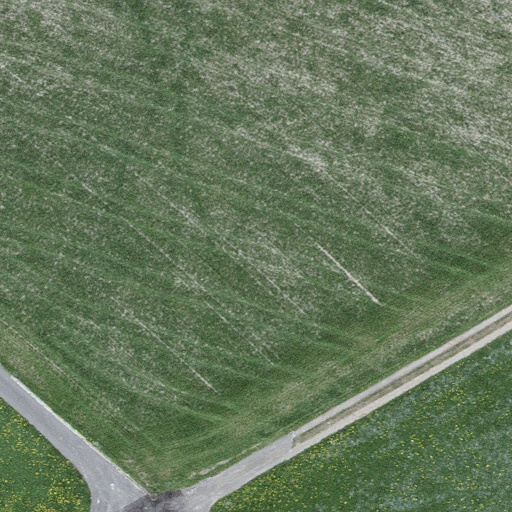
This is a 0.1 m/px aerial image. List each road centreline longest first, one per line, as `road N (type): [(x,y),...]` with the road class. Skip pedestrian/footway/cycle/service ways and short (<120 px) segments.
road 1 (track): [(171,511),(511,321)]
road 2 (track): [(141,511),(0,372)]
